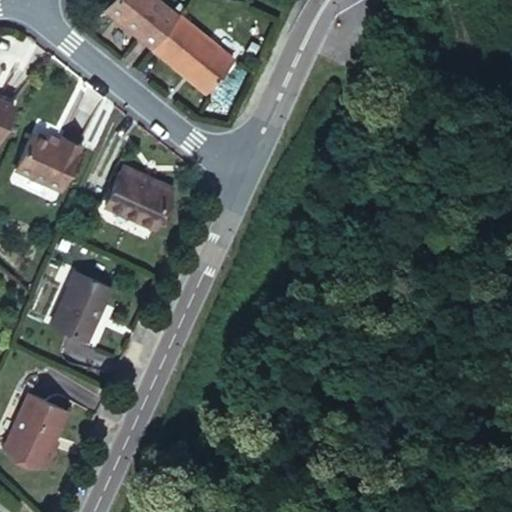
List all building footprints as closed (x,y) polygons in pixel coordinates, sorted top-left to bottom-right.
[(156,0),(112,0),(103,13),(150,53),(177,18),(156,0)] [(177,18),(150,53),(205,99),(235,61),(180,15),(177,18)] [(0,138),(16,103),(0,95),(0,138)] [(33,127),(14,169),(61,191),(83,142),(61,132),(59,138),(33,127)] [(125,156),(122,162),(175,185),(177,180),(125,156)] [(122,162),(103,206),(155,230),(175,185),(122,162)] [(75,267),(51,322),(91,340),(115,285),(75,267)] [(27,388),(3,444),(49,464),(60,439),(55,438),(70,408),(27,388)]
